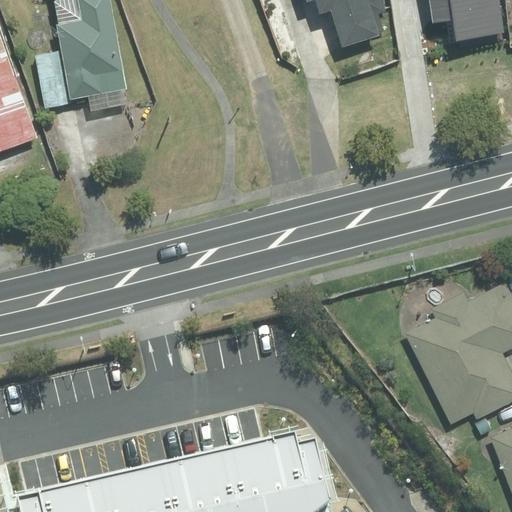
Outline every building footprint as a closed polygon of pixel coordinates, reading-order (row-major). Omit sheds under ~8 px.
[(77,95),(91,93),(93,108),(130,103),(115,0),(58,0),(65,48),(39,52),(47,107),(78,103),(77,95)] [(313,0),(316,11),(337,6),(347,42),(386,32),(377,0),(313,0)] [(0,149),(41,136),(0,6),(0,149)] [(511,287),(508,279),(472,297),(467,287),(429,306),(434,316),(405,331),(451,424),(476,412),(479,418),(511,401),(511,366),(504,351),(511,346),(511,287)] [(511,425),(494,433),(511,474),(511,425)] [(310,431),(0,504),(0,511),(311,511),(357,484),(310,431)]
